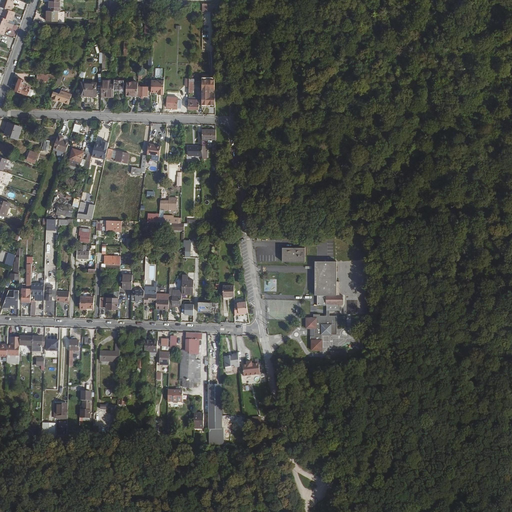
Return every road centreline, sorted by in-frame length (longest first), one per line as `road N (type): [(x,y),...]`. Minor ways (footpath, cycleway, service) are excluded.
road 1 (residential): [(0,320),(262,330),(232,120),(0,113)]
road 2 (track): [(262,330),(272,411),(305,511)]
